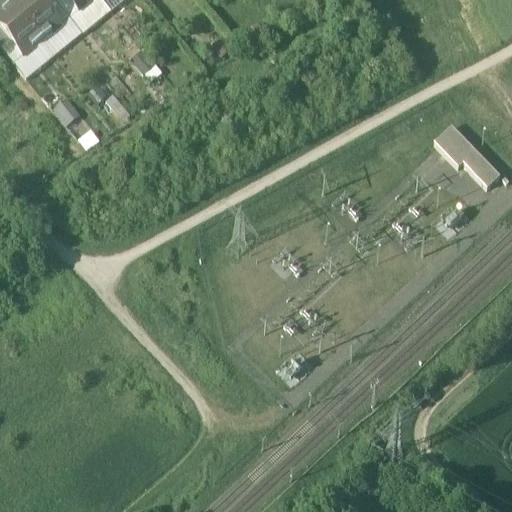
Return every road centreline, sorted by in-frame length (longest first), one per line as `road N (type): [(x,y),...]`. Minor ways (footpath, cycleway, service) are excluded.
road 1 (track): [(88,280),(511,50)]
road 2 (track): [(482,511),(436,471),(421,448),(422,425),(511,334)]
